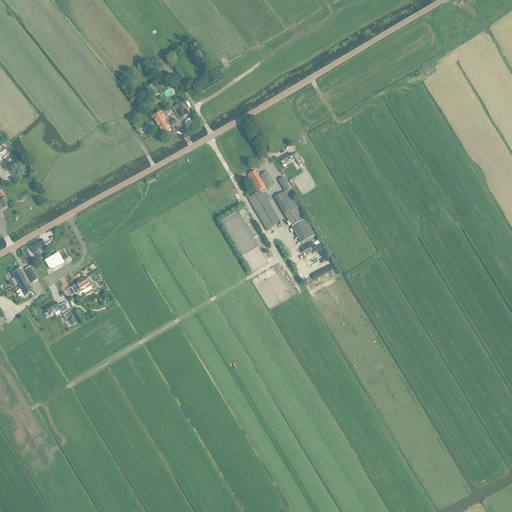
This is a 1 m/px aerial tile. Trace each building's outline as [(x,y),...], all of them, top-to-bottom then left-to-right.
[(152,99),(159,95),(154,86),(147,91),(152,99)] [(179,120),(189,114),(183,102),(172,109),(179,120)] [(160,113),(152,118),(158,127),(157,128),(159,132),(161,131),(163,135),(171,130),(168,125),(169,124),(166,119),(164,120),(160,113)] [(299,166),(303,164),(297,153),(293,155),(299,166)] [(294,160),(290,154),(279,160),(283,167),(294,160)] [(258,194),(261,192),(274,184),(267,172),(260,176),(262,179),(261,180),(256,171),(248,176),(258,193),(258,194)] [(279,181),(286,193),(275,199),(292,228),(305,221),(288,191),(291,190),(284,178),(279,181)] [(281,223),(264,194),(263,195),(261,192),(258,194),(258,193),(248,199),(267,231),(281,223)] [(21,195),(18,197),(19,200),(20,199),(22,202),(26,199),(28,198),(26,194),(22,196),(21,195)] [(0,203),(2,207),(0,207),(0,209),(0,210),(3,209),(10,205),(6,198),(0,201),(0,203)] [(305,221),(292,228),(302,245),(315,237),(305,221)] [(37,251),(46,247),(42,240),(33,245),(33,246),(30,247),(34,254),(38,252),(37,251)] [(53,270),(65,263),(59,253),(45,261),(49,269),(53,270)] [(33,284),(38,281),(31,267),(25,270),(33,284)] [(20,270),(12,275),(14,279),(18,285),(18,286),(26,281),(20,270)] [(76,285),(74,286),(79,294),(91,287),(92,290),(97,287),(95,283),(92,285),(88,278),(87,279),(86,278),(76,284),(76,285)] [(26,281),(18,286),(20,290),(24,296),(25,297),(33,292),(26,281)] [(45,309),(49,316),(59,310),(62,314),(68,310),(64,304),(58,307),(55,303),(45,309)]
